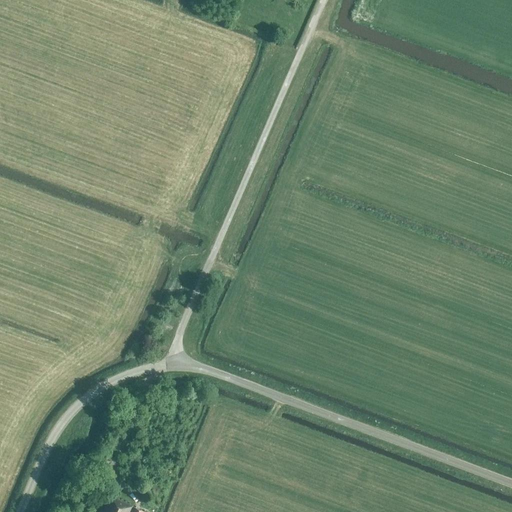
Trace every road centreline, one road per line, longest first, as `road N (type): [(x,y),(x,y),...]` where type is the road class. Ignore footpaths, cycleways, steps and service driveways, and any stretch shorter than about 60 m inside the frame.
road 1 (unclassified): [(176,366),(177,345),(323,0)]
road 2 (unclassified): [(176,366),(511,485)]
road 3 (unclassified): [(20,511),(49,442),(75,408),(101,387),(176,366)]
